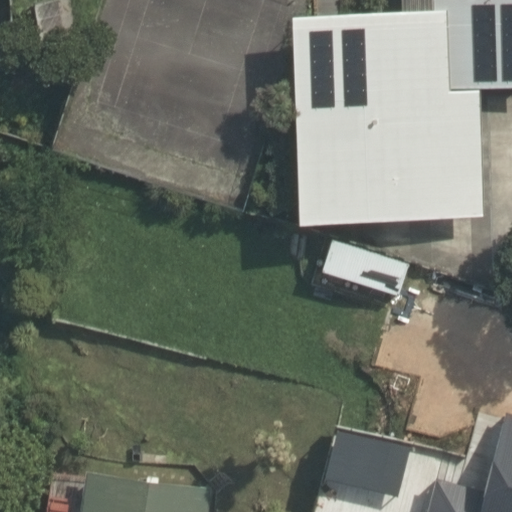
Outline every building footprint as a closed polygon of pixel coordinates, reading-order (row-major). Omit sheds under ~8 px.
[(64,39),(57,0),(28,0),(36,44),(64,39)] [(511,0),(401,0),(401,9),(292,12),(299,220),(482,214),(477,86),(511,84),(511,0)] [(334,232),(323,265),(399,286),(409,251),(334,232)] [(511,511),(511,411),(500,408),(478,491),(435,480),(426,511),(511,511)] [(208,511),(214,474),(86,457),(79,511),(208,511)]
